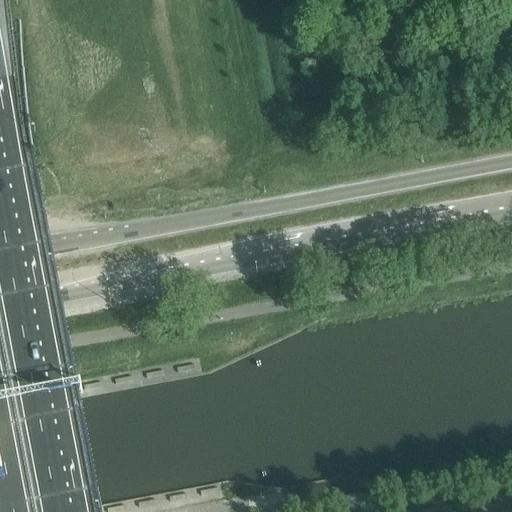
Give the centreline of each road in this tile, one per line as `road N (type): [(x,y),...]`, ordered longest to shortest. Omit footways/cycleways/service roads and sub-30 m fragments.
road 1 (secondary): [(511,164),(0,257)]
road 2 (secondary): [(0,305),(511,215)]
road 3 (motorway): [(56,511),(0,215)]
